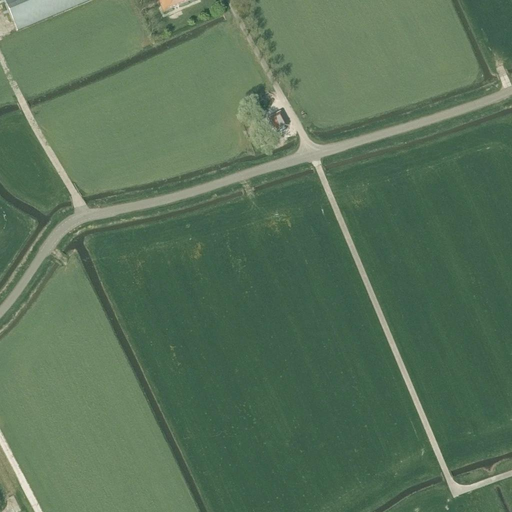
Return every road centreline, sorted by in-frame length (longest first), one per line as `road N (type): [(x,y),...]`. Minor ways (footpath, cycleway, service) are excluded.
road 1 (unclassified): [(0,312),(50,242),(84,216),(175,197),(511,90)]
road 2 (track): [(0,56),(84,216)]
